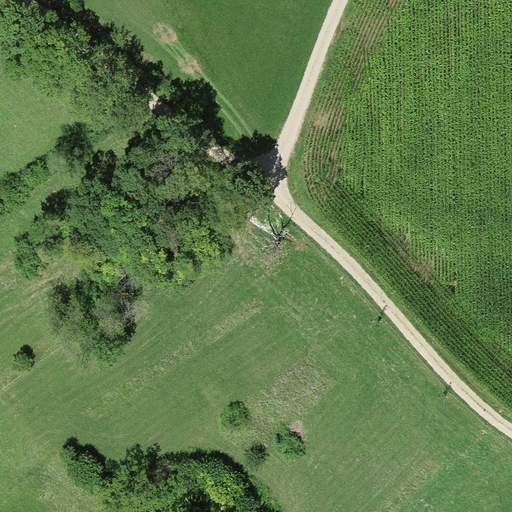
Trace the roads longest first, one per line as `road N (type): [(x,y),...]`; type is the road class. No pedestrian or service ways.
road 1 (track): [(346,0),(266,189),(355,268),(467,402),(511,433)]
road 2 (track): [(17,0),(136,71),(266,189)]
